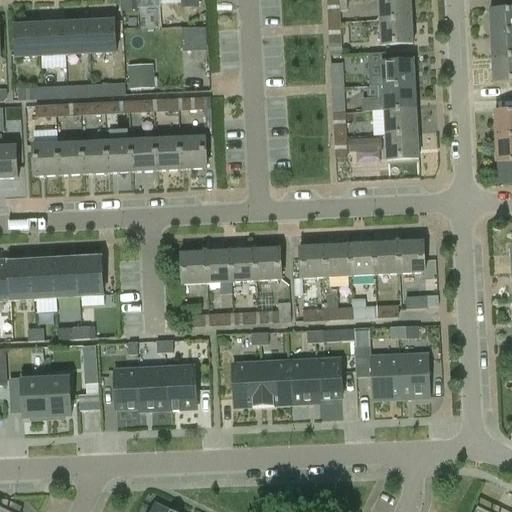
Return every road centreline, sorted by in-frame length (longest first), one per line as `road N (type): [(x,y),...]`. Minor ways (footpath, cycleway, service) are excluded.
road 1 (residential): [(0,219),(472,192)]
road 2 (residential): [(412,453),(99,468)]
road 3 (residential): [(471,447),(472,192)]
road 4 (residential): [(472,192),(458,0)]
